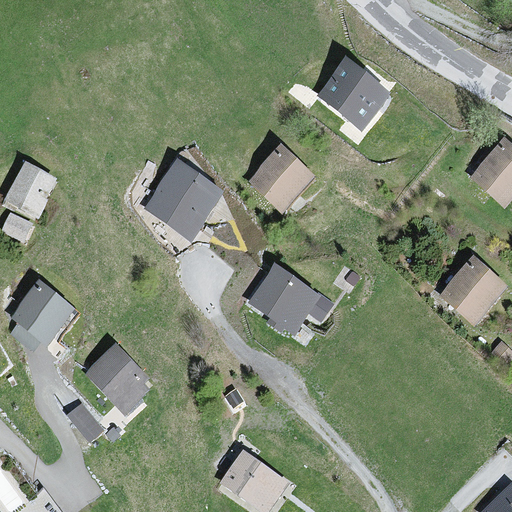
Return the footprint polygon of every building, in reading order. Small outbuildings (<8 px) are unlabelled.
[(389,100),(342,66),(314,103),(361,138),(389,100)] [(511,195),(511,155),(500,145),(467,184),(499,211),(511,195)] [(312,182),(278,152),(245,188),(278,219),(312,182)] [(181,159),(146,205),(192,240),(227,193),(181,159)] [(53,183),(20,166),(1,204),(33,221),(53,183)] [(31,228),(6,217),(0,230),(0,237),(22,247),(31,228)] [(471,262),(437,299),(471,329),(505,292),(471,262)] [(317,301),(270,272),(244,312),(292,341),(317,301)] [(33,286),(5,321),(40,349),(68,314),(33,286)] [(148,392),(110,352),(81,378),(119,419),(148,392)] [(80,408),(65,419),(86,447),(101,435),(80,408)] [(269,511),(286,486),(238,455),(216,489),(251,511),(269,511)] [(511,511),(511,490),(508,486),(480,511),(511,511)]
